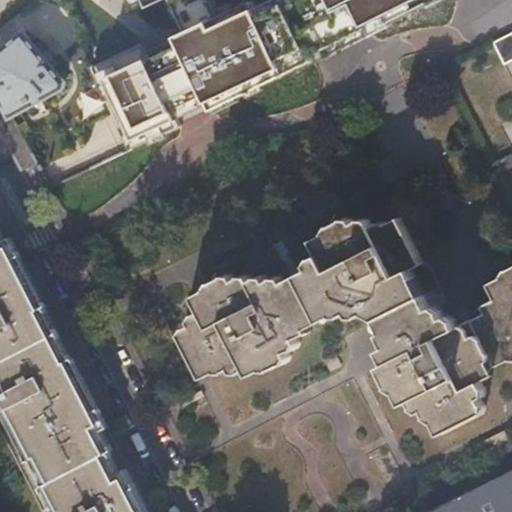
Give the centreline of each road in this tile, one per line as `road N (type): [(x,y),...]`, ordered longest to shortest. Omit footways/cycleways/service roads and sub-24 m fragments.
road 1 (residential): [(0,167),(179,511)]
road 2 (unknown): [(511,458),(401,511)]
